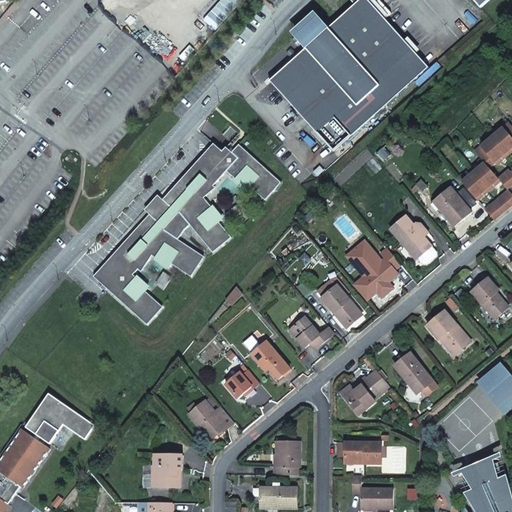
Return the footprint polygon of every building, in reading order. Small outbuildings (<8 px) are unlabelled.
[(368,0),(361,0),(358,3),(366,11),(373,5),(368,0)] [(473,0),(481,8),(489,0),(473,0)] [(335,153),(429,68),(416,53),(411,58),(400,45),(405,41),(373,5),(366,11),(358,3),(330,28),(319,16),(302,32),(312,42),(310,43),(308,46),(307,49),(271,82),(335,153)] [(416,53),(405,41),(400,45),(411,58),(416,53)] [(511,124),(510,123),(493,137),(508,155),(511,152),(511,124)] [(476,152),(483,159),(490,168),(496,163),(501,158),(503,160),(508,155),(493,137),(476,152)] [(148,326),(163,308),(146,292),(149,289),(134,275),(139,270),(134,265),(139,261),(146,266),(153,257),(170,268),(172,264),(192,277),(205,257),(179,240),(185,231),(191,226),(213,253),(232,238),(220,222),(223,220),(205,198),(211,193),(205,186),(209,182),(214,186),(227,171),(248,190),(251,187),(266,200),(282,183),(254,161),(240,145),(232,153),(227,148),(223,152),(214,144),(163,200),(150,215),(94,277),(148,326)] [(464,175),(460,178),(478,198),(484,193),(485,195),(497,186),(495,184),(500,180),(499,179),(490,168),(483,159),(479,162),(482,166),(467,179),(464,175)] [(511,185),(511,172),(511,173),(509,170),(499,179),(500,180),(501,182),(508,189),(511,185)] [(211,193),(216,189),(214,186),(209,182),(205,186),(211,193)] [(446,211),(444,213),(450,219),(456,227),(474,213),(452,188),(437,201),(446,211)] [(507,209),(511,204),(511,193),(509,190),(498,199),(507,209)] [(158,196),(145,211),(150,215),(163,200),(158,196)] [(505,211),(507,209),(498,199),(496,201),(505,211)] [(441,215),(444,213),(446,211),(437,201),(433,205),(441,215)] [(495,219),(505,211),(496,201),(487,209),(495,219)] [(392,229),(409,250),(411,248),(419,258),(432,246),(407,216),(392,229)] [(437,253),(432,246),(419,258),(424,264),(427,264),(437,256),(437,253)] [(395,270),(401,264),(388,248),(382,254),(383,256),(386,259),(377,266),(363,277),(376,293),(399,274),(395,270)] [(411,248),(409,250),(417,259),(419,258),(411,248)] [(375,263),(377,266),(386,259),(383,256),(375,263)] [(139,270),(141,273),(146,266),(139,261),(134,265),(139,270)] [(473,293),(484,305),(485,304),(496,318),(509,307),(497,293),(499,291),(489,279),(473,293)] [(324,297),(337,286),(332,280),(319,290),(324,297)] [(338,311),(350,326),(363,315),(339,285),(337,286),(324,297),(323,298),(335,312),(338,311)] [(233,304),(242,293),(237,287),(227,300),(233,304)] [(460,308),(452,298),(448,302),(456,311),(460,308)] [(347,327),(350,326),(338,311),(335,312),(347,327)] [(456,350),(462,350),(472,342),(446,312),(428,327),(439,340),(441,339),(442,338),(448,345),(452,345),(456,350)] [(333,336),(328,329),(321,335),(306,318),(291,331),(306,348),(312,344),(317,350),(333,336)] [(455,356),(462,350),(456,350),(452,345),(448,345),(442,338),(441,339),(455,356)] [(268,366),(279,380),(291,370),(268,343),(253,355),(265,369),(268,366)] [(412,382),(421,392),(423,391),(427,397),(438,388),(411,354),(395,367),(409,384),(412,382)] [(477,381),(479,383),(502,363),(501,361),(477,381)] [(502,411),(511,402),(511,374),(502,363),(479,383),(502,411)] [(276,383),(279,380),(268,366),(265,369),(276,383)] [(254,389),(261,384),(250,371),(243,376),(241,373),(226,385),(239,400),(253,388),(254,389)] [(389,389),(376,373),(368,380),(366,381),(365,379),(358,385),(361,389),(345,402),(359,418),(375,404),(373,402),(389,389)] [(418,395),(421,392),(412,382),(409,384),(418,395)] [(229,429),(235,424),(222,407),(215,413),(206,402),(189,416),(200,428),(203,425),(208,431),(205,434),(211,441),(227,428),(229,429)] [(200,428),(205,434),(208,431),(203,425),(200,428)] [(0,511),(5,511),(4,511),(16,494),(19,495),(50,450),(23,431),(0,463),(0,511)] [(275,476),(300,477),(301,443),(278,442),(277,455),(277,468),(275,468),(275,476)] [(345,458),(345,443),(337,443),(337,458),(345,458)] [(382,444),(345,443),(345,458),(345,462),(363,462),(363,464),(382,464),(382,444)] [(183,456),(154,455),(154,487),(178,488),(178,470),(183,470),(183,456)] [(511,511),(511,489),(509,478),(503,480),(498,463),(496,464),(495,460),(489,461),(483,463),(485,467),(475,471),(473,467),(470,469),(463,474),(475,492),(467,497),(476,511),(511,511)] [(362,478),(353,478),(353,494),(361,494),(361,511),(364,511),(377,511),(393,511),(394,491),(362,491),(362,478)] [(279,507),(279,509),(297,510),(297,489),(261,489),(261,507),(279,507)]
